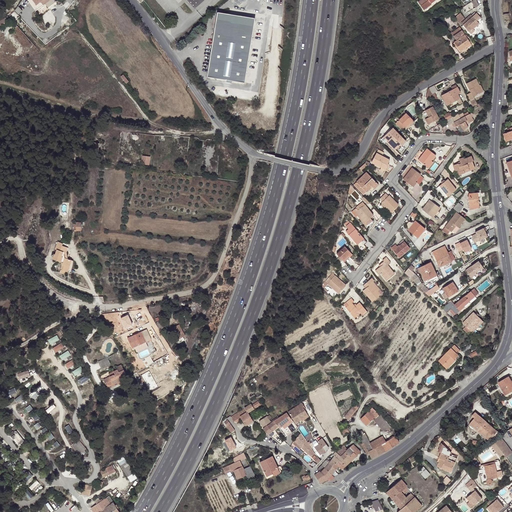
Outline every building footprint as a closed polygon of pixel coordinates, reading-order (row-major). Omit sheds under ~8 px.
[(418,0),(417,1),(423,9),(431,3),(430,3),(433,0),(418,0)] [(244,79),(255,18),(217,12),(207,73),(244,79)] [(464,18),(460,12),(454,18),(458,23),(464,18)] [(461,22),(462,24),(472,15),(471,14),(470,13),(461,22)] [(462,24),(468,30),(472,27),(472,28),(474,26),(479,23),(473,16),(472,15),(462,24)] [(459,26),(449,33),(451,36),(461,28),(459,26)] [(461,29),(453,35),(456,40),(453,41),(459,50),(470,42),(464,34),(461,29)] [(470,42),(459,50),(460,51),(467,46),(467,47),(471,44),(470,42)] [(471,92),(467,94),(472,106),(476,104),(474,99),(474,98),(473,96),(482,92),(476,78),(466,83),(471,92)] [(457,91),(459,90),(456,84),(451,87),(453,89),(442,95),(448,105),(453,103),(452,101),(456,99),(457,100),(460,99),(458,94),(457,91)] [(434,85),(429,88),(432,94),(434,93),(437,91),(434,85)] [(439,119),(433,106),(425,110),(429,117),(425,119),(428,124),(439,119)] [(406,113),(399,120),(405,127),(407,129),(411,125),(409,123),(413,120),(406,113)] [(458,114),(446,121),(449,125),(452,124),(454,127),(456,126),(456,127),(460,124),(463,129),(468,126),(467,124),(474,120),(470,113),(461,118),(458,114)] [(399,120),(395,123),(402,130),(405,127),(399,120)] [(393,127),(384,136),(389,141),(389,140),(397,148),(400,145),(401,146),(406,141),(393,127)] [(511,131),(510,131),(503,134),(506,141),(511,139),(511,127),(510,128),(511,131)] [(389,141),(384,136),(383,137),(388,141),(387,142),(395,150),(397,148),(389,140),(389,141)] [(418,159),(427,166),(431,160),(436,155),(428,148),(418,159)] [(387,166),(388,163),(390,160),(383,156),(384,153),(378,149),(371,162),(381,167),(385,169),(387,166)] [(144,154),(144,163),(152,164),(153,155),(144,154)] [(459,164),(458,163),(453,165),(455,171),(457,170),(459,175),(460,174),(461,177),(474,172),(472,169),(475,168),(472,161),(474,161),(472,156),(464,159),(464,157),(459,159),(460,161),(461,163),(459,164)] [(403,179),(406,181),(409,183),(412,186),(415,181),(420,174),(421,174),(412,167),(403,179)] [(367,172),(357,182),(366,192),(372,186),(374,189),(379,185),(367,172)] [(420,174),(415,181),(417,182),(419,184),(424,177),(420,174)] [(448,179),(445,181),(443,183),(439,185),(443,190),(448,196),(456,190),(448,179)] [(366,192),(357,182),(353,185),(363,195),(366,192)] [(479,192),(469,193),(469,197),(470,209),(479,208),(478,196),(479,196),(479,192)] [(386,198),(383,195),(380,198),(383,201),(381,202),(382,203),(385,206),(388,209),(385,211),(388,215),(399,205),(389,195),(388,196),(386,198)] [(430,200),(423,210),(432,217),(434,214),(437,215),(439,212),(437,210),(439,207),(430,200)] [(458,202),(453,209),(456,212),(458,213),(463,206),(458,202)] [(365,204),(358,210),(356,211),(365,222),(371,218),(374,215),(365,204)] [(356,211),(358,210),(356,208),(353,210),(357,216),(358,216),(366,226),(373,221),(371,218),(365,222),(356,211)] [(459,228),(465,219),(458,213),(456,212),(445,227),(452,232),(455,228),(456,226),(458,227),(459,228)] [(81,222),(73,222),(73,230),(76,229),(76,232),(81,231),(81,222)] [(348,229),(346,231),(357,244),(364,238),(350,222),(346,226),(348,229)] [(418,225),(414,222),(409,229),(408,230),(418,238),(425,229),(420,224),(418,225)] [(484,227),(470,234),(474,242),(488,235),(484,227)] [(472,248),(468,238),(455,243),(458,251),(462,250),(463,252),(472,248)] [(391,248),(398,256),(404,252),(405,253),(410,249),(404,241),(398,247),(396,244),(391,248)] [(63,272),(67,261),(62,259),(61,256),(62,252),(65,253),(67,247),(62,246),(62,243),(57,242),(55,249),(53,248),(49,259),(55,261),(55,263),(58,264),(56,269),(60,271),(63,272)] [(336,254),(343,260),(348,255),(350,257),(352,255),(345,246),(336,254)] [(445,246),(432,252),(440,267),(452,261),(452,260),(455,259),(451,251),(448,252),(445,246)] [(377,269),(381,274),(387,280),(395,274),(388,265),(391,263),(386,257),(383,260),(384,261),(381,263),(382,264),(380,266),(377,269)] [(471,278),(483,270),(477,260),(464,269),(471,278)] [(430,262),(419,268),(426,283),(438,278),(430,262)] [(409,269),(405,273),(411,278),(415,274),(409,269)] [(332,273),(326,281),(328,283),(327,284),(328,284),(339,294),(339,293),(344,288),(346,285),(335,275),(334,276),(332,273)] [(414,279),(416,284),(426,293),(429,290),(420,282),(418,277),(414,279)] [(371,283),(374,281),(372,278),(364,285),(366,288),(363,290),(373,301),(381,294),(378,291),(371,283)] [(381,289),(374,281),(371,283),(378,291),(381,289)] [(453,282),(442,288),(448,298),(459,291),(453,282)] [(440,289),(437,285),(429,290),(426,293),(429,296),(440,289)] [(454,304),(451,301),(442,308),(447,313),(450,311),(452,309),(455,314),(465,307),(464,306),(470,302),(469,301),(469,300),(475,295),(471,291),(454,304)] [(343,304),(353,316),(359,311),(361,313),(362,314),(366,310),(360,302),(355,306),(352,303),(354,301),(351,298),(343,304)] [(466,326),(463,329),(468,334),(471,331),(482,320),(474,312),(463,323),(466,326)] [(484,322),(482,320),(471,331),(473,333),(484,322)] [(177,339),(179,343),(185,339),(183,336),(185,335),(182,330),(180,331),(177,325),(171,328),(177,340),(177,339)] [(151,339),(149,334),(144,336),(142,331),(128,338),(133,348),(151,339)] [(57,352),(66,346),(63,342),(54,347),(57,352)] [(460,350),(455,345),(439,361),(447,369),(456,360),(455,359),(459,355),(457,353),(460,350)] [(64,359),(73,355),(70,350),(61,354),(64,359)] [(107,357),(98,361),(101,368),(110,363),(107,357)] [(70,368),(77,364),(74,359),(67,363),(70,368)] [(77,375),(85,371),(82,366),(74,370),(77,375)] [(19,373),(22,379),(32,375),(30,369),(19,373)] [(122,376),(126,374),(124,369),(119,372),(117,369),(109,373),(110,376),(103,379),(107,386),(118,380),(120,384),(120,385),(125,383),(123,378),(122,378),(122,376)] [(82,384),(91,379),(88,374),(80,379),(82,384)] [(511,384),(510,382),(511,381),(509,376),(498,383),(505,395),(511,391),(511,384)] [(108,389),(120,384),(118,380),(107,386),(108,389)] [(243,409),(231,417),(234,421),(237,422),(242,419),(246,426),(253,421),(248,412),(260,404),(258,401),(252,405),(251,404),(243,409)] [(305,407),(302,403),(288,412),(295,423),(301,419),(300,418),(307,414),(305,410),(304,408),(305,407)] [(357,408),(358,407),(357,405),(355,407),(354,405),(344,417),(348,420),(357,408)] [(375,419),(379,415),(372,407),(361,419),(366,424),(374,418),(375,419)] [(358,409),(357,408),(348,420),(349,420),(358,409)] [(287,421),(291,418),(287,413),(274,421),(278,426),(281,426),(281,427),(287,435),(291,432),(287,425),(289,423),(287,421)] [(392,427),(381,414),(379,415),(375,419),(373,420),(382,431),(392,427)] [(478,414),(475,418),(470,424),(478,431),(479,430),(485,434),(484,436),(492,442),(501,434),(491,425),(478,414)] [(271,418),(270,415),(267,416),(259,421),(263,427),(271,422),(269,419),(271,418)] [(231,433),(235,430),(227,419),(224,422),(227,427),(231,433)] [(268,434),(278,426),(274,421),(268,425),(267,425),(263,428),(268,434)] [(73,430),(69,425),(65,428),(68,433),(73,430)] [(10,435),(17,443),(22,439),(16,431),(10,435)] [(360,436),(361,439),(366,436),(364,433),(362,431),(357,434),(359,436),(360,436)] [(407,436),(404,431),(398,435),(397,436),(401,441),(407,436)] [(309,444),(301,432),(294,440),(300,446),(309,454),(310,454),(312,456),(315,452),(309,444)] [(369,453),(372,458),(385,451),(393,446),(399,442),(396,437),(395,435),(386,441),(382,444),(373,449),(368,451),(364,444),(363,444),(361,441),(359,442),(361,445),(364,450),(365,450),(368,454),(369,453)] [(361,439),(364,444),(368,451),(373,449),(369,443),(370,443),(366,436),(361,439)] [(369,443),(373,449),(382,444),(386,441),(383,436),(370,443),(369,443)] [(511,463),(511,465),(511,451),(501,436),(495,442),(498,446),(504,454),(511,463)] [(85,448),(78,439),(72,444),(79,454),(85,448)] [(328,447),(322,439),(318,441),(320,444),(325,450),(328,447)] [(438,451),(441,452),(450,456),(451,455),(452,455),(453,454),(458,456),(460,452),(453,447),(451,452),(441,442),(438,451)] [(498,446),(495,442),(491,445),(500,457),(504,454),(498,446)] [(325,451),(325,450),(320,444),(315,448),(320,455),(325,451)] [(335,462),(338,466),(342,469),(351,461),(361,452),(353,444),(347,449),(345,445),(342,446),(337,453),(341,456),(335,462)] [(332,468),(335,470),(338,466),(335,462),(341,456),(337,453),(336,451),(333,454),(335,456),(330,461),(330,462),(329,463),(333,467),(332,468)] [(241,461),(247,458),(244,452),(233,458),(235,462),(241,459),(241,461)] [(450,456),(441,452),(439,457),(441,458),(440,462),(438,466),(442,468),(443,466),(452,470),(458,456),(453,454),(452,455),(451,455),(450,456)] [(267,476),(273,474),(279,470),(272,456),(260,462),(267,476)] [(229,465),(229,466),(231,471),(234,470),(237,479),(246,475),(248,478),(248,479),(256,476),(251,466),(244,469),(240,460),(229,465)] [(488,483),(489,483),(490,484),(491,483),(492,483),(492,482),(493,482),(493,480),(492,479),(491,479),(498,477),(498,479),(503,478),(502,476),(503,476),(500,461),(487,464),(487,465),(485,466),(486,469),(488,479),(488,480),(487,481),(488,483)] [(325,468),(332,474),(335,470),(332,468),(333,467),(329,463),(325,468)] [(112,465),(106,468),(109,474),(115,472),(112,465)] [(127,476),(134,473),(129,465),(123,469),(127,476)] [(423,466),(419,471),(425,479),(430,474),(423,466)] [(315,474),(321,483),(322,482),(328,479),(332,474),(325,468),(322,471),(321,470),(320,471),(315,474)] [(386,492),(392,498),(400,491),(401,492),(402,491),(406,488),(407,487),(401,479),(395,485),(388,490),(386,492)] [(388,490),(395,485),(392,482),(385,487),(388,490)] [(476,486),(473,483),(468,488),(472,493),(466,498),(469,502),(471,501),(475,505),(482,499),(473,489),(476,486)] [(92,486),(83,485),(82,494),(90,496),(92,486)] [(414,511),(422,506),(411,493),(406,497),(401,492),(400,491),(392,498),(401,509),(397,511),(414,511)] [(93,511),(119,511),(110,497),(107,499),(106,497),(103,500),(102,498),(100,500),(101,501),(97,504),(93,506),(91,508),(93,511)] [(378,499),(371,502),(376,511),(383,509),(381,507),(378,499)] [(498,511),(504,507),(497,499),(488,506),(493,511),(492,511),(498,511)] [(471,501),(469,502),(467,504),(471,509),(475,505),(471,501)]
